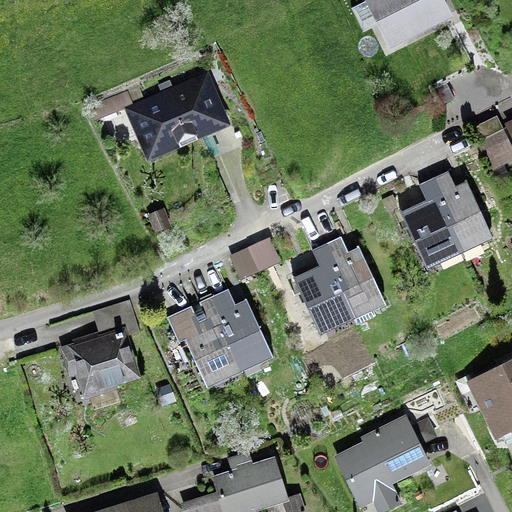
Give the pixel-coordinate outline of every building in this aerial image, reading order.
[(368,0),(388,38),(445,9),(440,0),(368,0)] [(200,133),(224,122),(205,79),(174,92),(173,90),(156,97),(157,99),(131,110),(150,154),(191,137),(190,135),(199,131),(200,133)] [(90,106),(95,117),(142,97),(137,86),(90,106)] [(492,168),(511,158),(511,142),(497,113),(471,126),(492,168)] [(424,262),(459,246),(490,232),(469,186),(457,191),(448,171),(442,174),(434,178),(427,180),(419,184),(428,204),(403,216),(424,262)] [(269,235),(248,245),(259,268),(280,258),(269,235)] [(341,237),(334,240),(320,246),(312,250),(318,262),(308,266),(312,274),(295,282),(317,328),(383,297),(361,252),(350,257),(341,237)] [(228,289),(220,292),(199,302),(202,307),(194,311),(191,306),(180,311),(167,317),(177,338),(183,335),(204,380),(270,350),(249,303),(237,309),(228,289)] [(92,311),(101,339),(93,341),(65,350),(72,371),(79,369),(86,391),(136,375),(124,337),(140,332),(130,299),(92,311)] [(511,364),(475,383),(499,431),(511,424),(511,364)] [(390,482),(428,463),(405,417),(364,438),(365,441),(337,456),(358,499),(370,493),(379,511),(400,502),(390,482)] [(221,500),(225,511),(253,511),(256,511),(255,509),(283,500),(286,511),(305,511),(299,494),(287,498),(274,458),(214,477),(221,500)] [(157,511),(154,500),(115,511),(157,511)]
